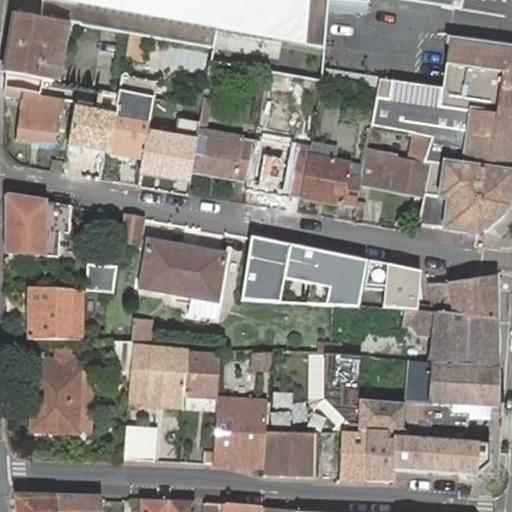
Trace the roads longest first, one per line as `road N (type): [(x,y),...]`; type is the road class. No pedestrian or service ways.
road 1 (residential): [(0,177),(511,261)]
road 2 (residential): [(0,479),(233,488),(460,511)]
